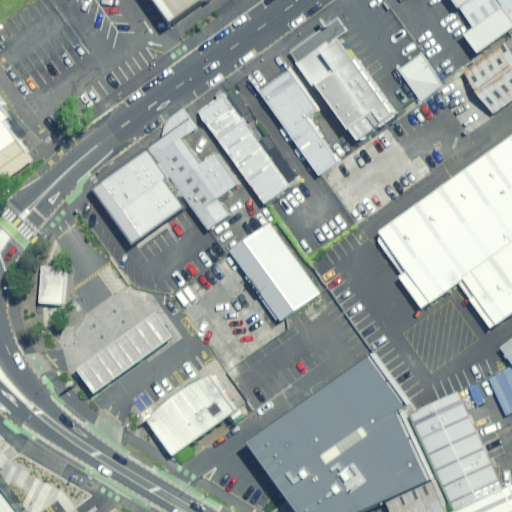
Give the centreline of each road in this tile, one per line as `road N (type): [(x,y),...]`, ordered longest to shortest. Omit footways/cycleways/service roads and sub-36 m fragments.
road 1 (tertiary): [(299,0),(103,140),(44,193)]
road 2 (secondary): [(188,511),(94,458),(45,418)]
